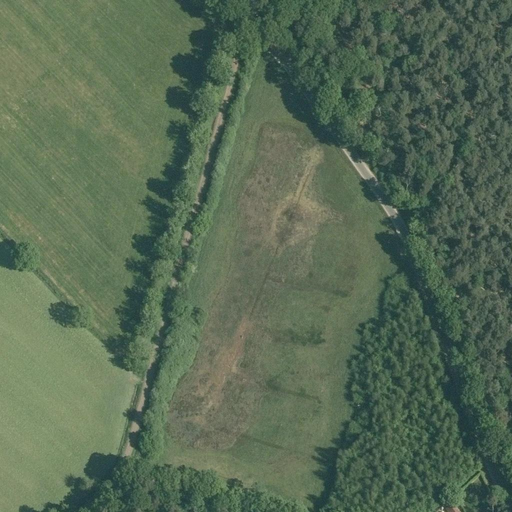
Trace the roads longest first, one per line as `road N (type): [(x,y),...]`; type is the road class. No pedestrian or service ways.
road 1 (unclassified): [(508,511),(406,235),(312,97),(246,20)]
road 2 (track): [(246,20),(118,469),(76,511)]
